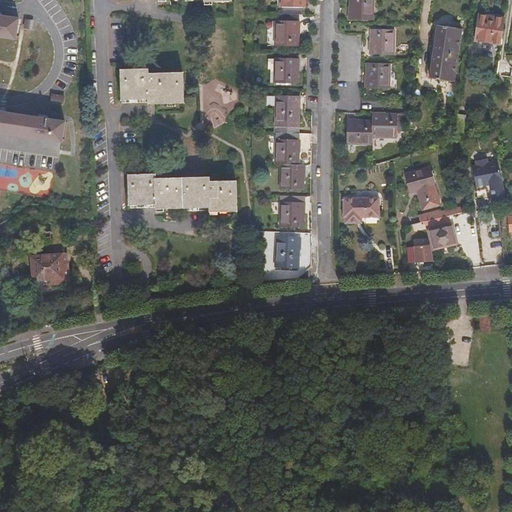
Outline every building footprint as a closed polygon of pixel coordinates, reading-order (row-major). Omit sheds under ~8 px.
[(308,0),(285,0),(286,15),(280,15),(279,46),(302,47),(303,16),(308,16),(308,0)] [(376,0),(354,0),(353,21),(376,22),(376,0)] [(502,39),(506,13),(480,10),(476,35),(502,39)] [(0,35),(15,38),(18,18),(0,15),(0,35)] [(25,18),(24,28),(33,30),(35,19),(25,18)] [(463,29),(438,26),(432,78),(456,82),(463,29)] [(398,33),(375,31),(374,55),(397,56),(398,33)] [(298,84),(299,59),(274,58),(274,83),(298,84)] [(394,66),(370,65),(369,89),(392,90),(394,66)] [(184,103),(183,72),(149,73),(149,69),(121,69),(121,101),(148,100),(148,104),(184,103)] [(302,91),(280,90),(278,134),(277,165),(282,165),(281,190),(305,191),(306,166),(301,166),(302,134),(301,134),(302,91)] [(65,94),(51,92),(50,102),(63,104),(65,94)] [(0,110),(0,131),(60,141),(63,120),(42,117),(2,111),(0,110)] [(398,137),(405,137),(407,121),(407,117),(375,116),(374,123),(349,122),(348,146),(374,147),(374,139),(398,140),(398,137)] [(505,199),(497,160),(472,166),(476,185),(487,182),(492,202),(497,201),(505,199)] [(439,204),(429,167),(406,174),(411,194),(418,192),(422,209),(439,204)] [(154,176),(127,177),(128,208),(154,207),(154,210),(181,209),(181,212),(207,211),(207,213),(236,212),(235,182),(208,183),(208,178),(155,181),(154,176)] [(306,197),(282,196),(281,227),(304,228),(306,197)] [(347,223),(356,223),(357,217),(363,217),(381,217),(381,197),(345,198),(345,217),(347,217),(347,223)] [(421,221),(447,214),(450,213),(462,210),(461,205),(442,210),(441,207),(419,213),(421,221)] [(421,221),(413,223),(415,230),(430,226),(435,245),(457,239),(453,222),(449,223),(447,214),(421,221)] [(299,239),(275,238),(274,269),(298,270),(299,239)] [(409,263),(434,260),(431,243),(407,246),(409,263)] [(34,281),(44,280),(68,278),(66,256),(33,258),(34,281)] [(15,331),(30,326),(29,309),(14,310),(15,331)] [(478,314),(479,331),(492,330),(491,314),(478,314)]
